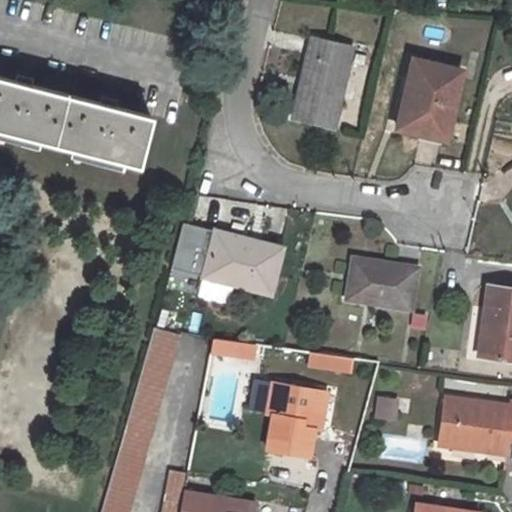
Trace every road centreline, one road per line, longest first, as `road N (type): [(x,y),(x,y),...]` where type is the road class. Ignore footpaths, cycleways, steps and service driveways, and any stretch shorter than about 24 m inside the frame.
road 1 (residential): [(428,207),(329,195),(251,160),(234,138),(231,111),(249,0)]
road 2 (unknown): [(185,74),(0,26)]
